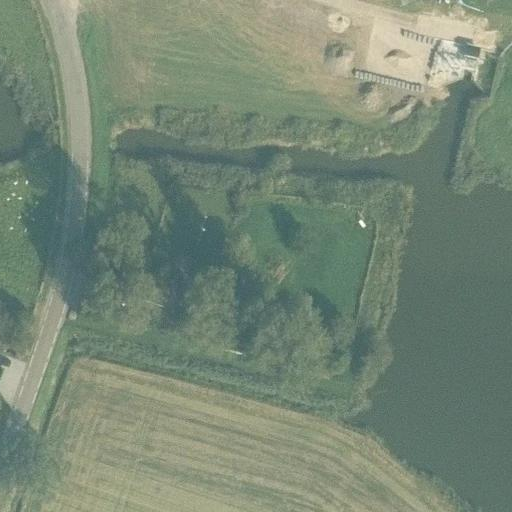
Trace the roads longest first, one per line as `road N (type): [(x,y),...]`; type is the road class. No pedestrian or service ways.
road 1 (tertiary): [(0,479),(62,281),(78,200),(76,87),(54,0)]
road 2 (track): [(492,46),(322,0)]
